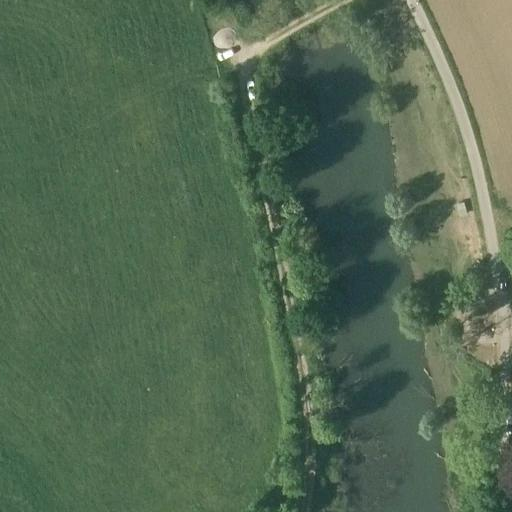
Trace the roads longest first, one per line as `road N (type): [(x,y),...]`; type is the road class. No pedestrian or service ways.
road 1 (track): [(306,511),(311,403),(242,72),(264,43),(337,0)]
road 2 (unclassified): [(507,485),(502,309),(480,187),(450,89),(410,0)]
